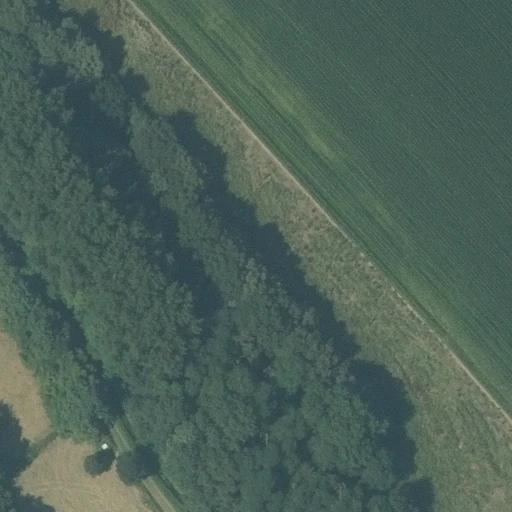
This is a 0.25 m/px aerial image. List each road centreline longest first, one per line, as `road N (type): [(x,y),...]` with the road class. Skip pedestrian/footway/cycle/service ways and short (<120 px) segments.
road 1 (track): [(0,32),(103,138),(373,511)]
road 2 (track): [(0,245),(32,283),(173,511)]
